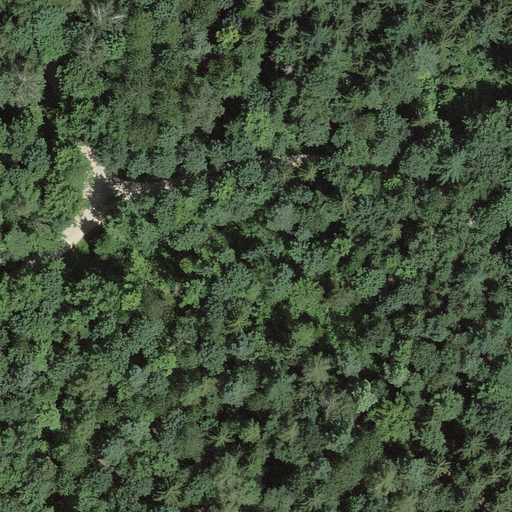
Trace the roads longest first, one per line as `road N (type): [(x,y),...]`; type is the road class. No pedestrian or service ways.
road 1 (track): [(119,200),(239,164),(362,166),(423,192),(466,222),(511,282)]
road 2 (track): [(0,279),(119,200),(9,0)]
